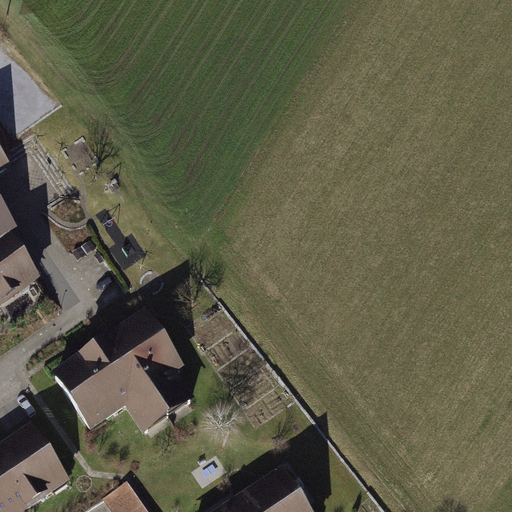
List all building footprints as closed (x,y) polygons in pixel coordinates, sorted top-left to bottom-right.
[(0,151),(0,309),(44,281),(0,212),(0,176),(11,169),(0,151)] [(89,356),(56,378),(90,429),(127,404),(147,434),(196,401),(175,372),(183,366),(149,316),(118,337),(112,328),(83,348),(89,356)] [(32,432),(0,453),(0,511),(30,511),(69,486),(32,432)] [(312,511),(283,468),(219,511),(312,511)] [(154,511),(131,479),(107,496),(117,511),(154,511)]
